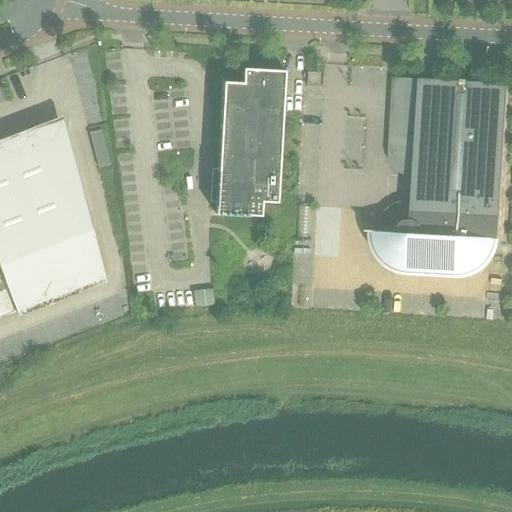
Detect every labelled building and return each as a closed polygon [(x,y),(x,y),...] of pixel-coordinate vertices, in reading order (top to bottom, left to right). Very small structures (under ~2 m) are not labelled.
[(261,202),(277,203),(284,71),(243,68),(242,83),(223,82),(217,178),(214,178),(213,190),(217,190),(215,214),(261,216),(261,202)] [(319,73),(308,73),(307,86),(318,86),(319,73)] [(406,270),(457,273),(459,273),(464,272),(469,271),(473,270),(476,268),(478,267),(482,264),(485,261),(487,259),(488,257),(490,255),(491,253),(492,251),(493,249),(494,246),(494,244),(495,242),(495,238),(499,238),(508,84),(419,78),(419,79),(394,78),(390,136),(390,151),(390,157),(392,162),(395,166),(399,169),(403,172),(409,173),(413,173),(411,212),(403,213),(400,215),(394,221),(392,224),(390,231),(374,230),(374,232),(374,235),(374,237),(374,240),(375,242),(375,244),(376,247),(377,249),(378,251),(381,255),(382,257),(384,259),(387,262),(391,265),(396,267),(398,268),(403,269),(406,270)] [(56,99),(50,80),(43,83),(48,102),(56,99)] [(30,144),(25,131),(8,137),(0,140),(0,317),(104,277),(67,133),(66,133),(67,135),(30,144)]
